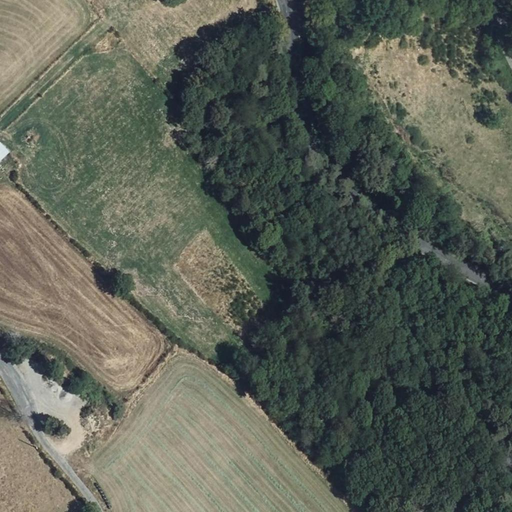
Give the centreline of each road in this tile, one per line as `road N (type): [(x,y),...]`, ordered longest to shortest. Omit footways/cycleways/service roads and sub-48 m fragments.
road 1 (tertiary): [(282,0),(307,141),(345,192),(458,269),(511,294)]
road 2 (unclassified): [(0,360),(38,433),(99,511)]
